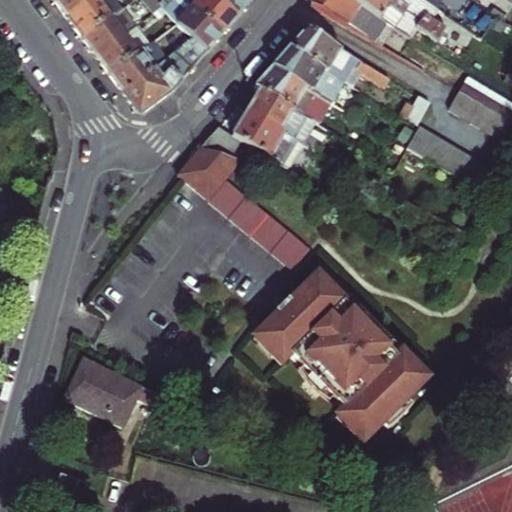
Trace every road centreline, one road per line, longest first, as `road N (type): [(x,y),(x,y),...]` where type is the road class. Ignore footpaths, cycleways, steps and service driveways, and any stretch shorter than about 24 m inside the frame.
road 1 (tertiary): [(90,148),(0,483)]
road 2 (tertiary): [(90,148),(147,145),(179,129),(288,0)]
road 3 (tertiary): [(90,148),(87,106),(11,0)]
